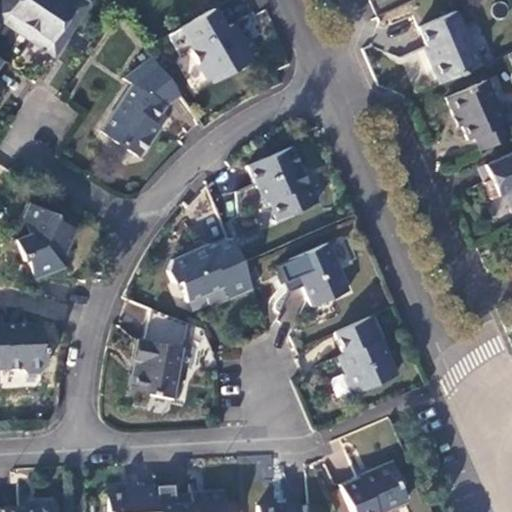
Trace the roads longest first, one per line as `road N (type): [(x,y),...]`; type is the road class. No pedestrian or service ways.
road 1 (residential): [(467,389),(321,82)]
road 2 (residential): [(131,227),(224,144),(321,82)]
road 3 (residential): [(75,438),(267,439),(255,396)]
road 4 (residential): [(75,438),(131,227)]
road 5 (residential): [(50,107),(25,145),(131,227)]
